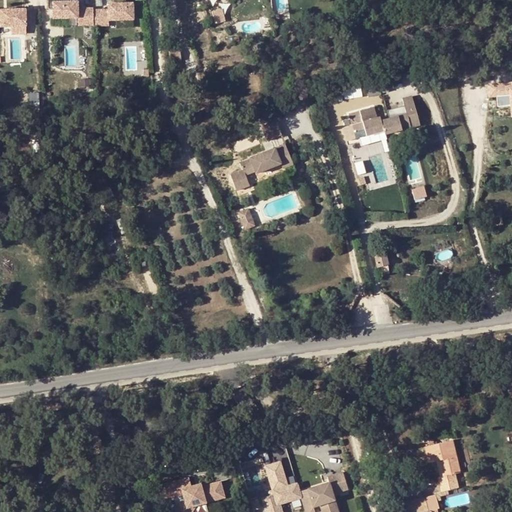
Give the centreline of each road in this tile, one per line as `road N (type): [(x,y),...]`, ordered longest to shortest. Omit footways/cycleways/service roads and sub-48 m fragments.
road 1 (residential): [(151,0),(167,104),(270,349)]
road 2 (unknown): [(472,83),(479,140),(472,226),(505,322)]
road 3 (tertiary): [(270,349),(511,321)]
road 4 (unknown): [(369,338),(322,148),(312,131),(292,124)]
road 5 (unknown): [(317,344),(368,511)]
road 6 (tertiary): [(100,376),(270,349)]
road 7 (unknown): [(224,357),(265,434),(329,463)]
road 8 (unclassified): [(100,376),(131,511)]
